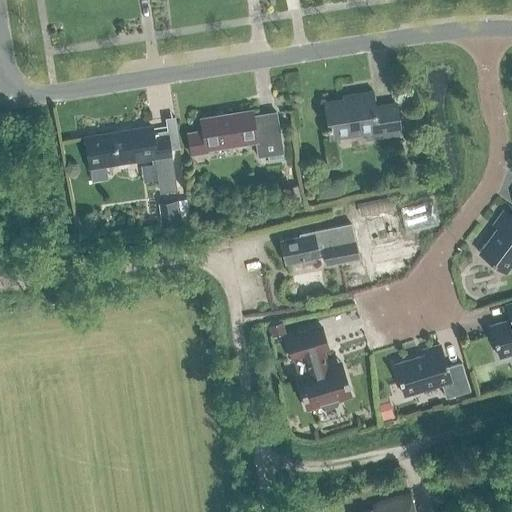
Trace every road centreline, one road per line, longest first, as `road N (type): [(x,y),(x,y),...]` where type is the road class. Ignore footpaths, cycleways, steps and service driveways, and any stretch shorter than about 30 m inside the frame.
road 1 (residential): [(3,71),(18,91),(36,95),(484,28)]
road 2 (track): [(0,285),(166,259),(217,268),(229,286),(259,461)]
road 3 (residential): [(484,28),(499,145),(495,176),(427,278),(355,299)]
road 4 (track): [(511,419),(335,465),(259,461)]
